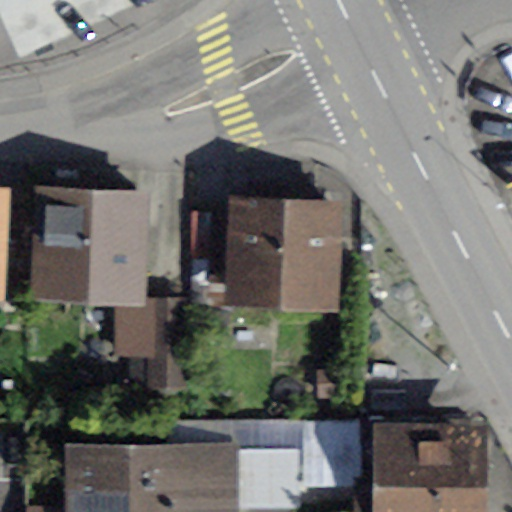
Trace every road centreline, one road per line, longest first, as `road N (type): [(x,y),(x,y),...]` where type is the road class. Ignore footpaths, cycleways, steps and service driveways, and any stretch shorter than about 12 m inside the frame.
road 1 (residential): [(350,23),(224,88),(149,115),(79,129),(0,130)]
road 2 (secondary): [(350,23),(511,341)]
